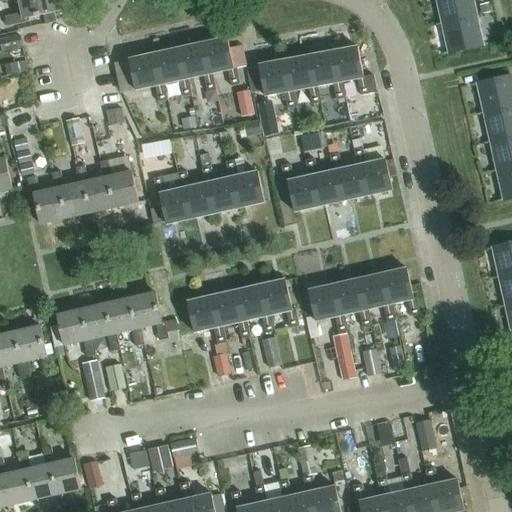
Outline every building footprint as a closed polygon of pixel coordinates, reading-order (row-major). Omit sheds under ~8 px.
[(19,0),(23,14),(5,18),(8,28),(26,24),(26,20),(60,12),(57,0),(19,0)] [(472,0),(435,0),(442,25),(477,17),(472,0)] [(477,17),(442,25),(448,54),(483,46),(477,17)] [(227,39),(203,45),(210,75),(213,75),(228,71),(231,88),(240,86),(237,69),(234,69),(227,39)] [(210,75),(203,45),(179,50),(185,81),(189,80),(203,77),(207,93),(216,91),(213,75),(210,75)] [(361,96),(370,95),(377,94),(373,76),(364,78),(358,49),(334,53),(339,84),(343,83),(358,80),(361,96)] [(185,81),(179,50),(154,55),(161,86),(164,86),(180,82),(183,98),(192,96),(189,80),(185,81)] [(346,99),(343,83),(339,84),(334,53),(309,58),(315,88),(319,88),(334,85),(337,101),(346,99)] [(161,86),(154,55),(130,61),(136,92),(156,87),(159,104),(167,102),(164,86),(161,86)] [(322,104),(319,88),(315,88),(309,58),(284,62),(290,93),(294,92),(310,89),(313,105),(322,104)] [(297,108),(294,92),(290,93),(284,62),(260,67),(266,97),(285,94),(288,110),(297,108)] [(511,78),(511,76),(476,84),(483,113),(511,106),(511,78)] [(236,94),(241,117),(255,115),(250,91),(236,94)] [(279,134),(272,102),(258,105),(264,137),(279,134)] [(511,106),(483,113),(490,142),(511,137),(511,106)] [(72,147),(84,144),(79,120),(67,122),(72,147)] [(511,137),(490,142),(496,172),(511,168),(511,137)] [(362,166),(369,197),(394,192),(387,161),(368,165),(364,149),(355,151),(359,167),(362,166)] [(345,203),(369,197),(362,166),(359,167),(343,170),(340,155),(331,157),(334,173),(338,172),(345,203)] [(0,192),(12,190),(5,159),(0,160),(0,192)] [(320,208),(345,203),(338,172),(334,173),(319,176),(316,160),(307,162),(310,178),(313,177),(320,208)] [(107,178),(114,209),(138,204),(132,173),(113,177),(109,161),(100,163),(103,179),(107,178)] [(234,178),(241,210),(265,205),(258,173),(240,177),(236,161),(227,163),(230,179),(234,178)] [(296,213),(320,208),(313,177),(310,178),(295,181),(292,166),(283,168),(287,185),(289,185),(296,213)] [(89,214),(114,209),(107,178),(103,179),(88,183),(85,167),(76,169),(79,185),(83,184),(89,214)] [(216,215),(241,210),(234,178),(230,179),(215,182),(211,167),(202,169),(206,185),(209,184),(216,215)] [(511,168),(496,172),(503,201),(511,198),(511,168)] [(65,220),(89,214),(83,184),(79,185),(64,188),(61,172),(51,174),(55,190),(58,189),(65,220)] [(191,221),(216,215),(209,184),(206,185),(190,188),(187,173),(178,174),(182,190),(185,190),(191,221)] [(41,225),(65,220),(58,189),(55,190),(39,193),(36,177),(27,179),(31,197),(34,196),(41,225)] [(167,226),(191,221),(185,190),(182,190),(166,194),(163,178),(154,180),(158,198),(161,197),(167,226)] [(498,278),(511,274),(511,243),(491,248),(498,278)] [(407,269),(383,275),(390,305),(392,305),(407,301),(411,317),(420,315),(416,298),(414,298),(407,269)] [(511,304),(511,274),(498,278),(504,307),(511,304)] [(390,305),(383,275),(359,280),(365,311),(368,310),(382,307),(386,323),(396,321),(392,305),(390,305)] [(365,311),(359,280),(334,285),(341,316),(344,315),(359,312),(363,328),(372,327),(368,310),(365,311)] [(286,281),(261,287),(268,316),(272,316),(287,312),(290,329),(299,327),(295,309),(292,309),(286,281)] [(341,316),(334,285),(310,291),(316,322),(335,318),(338,334),(348,332),(344,315),(341,316)] [(261,287),(237,292),(244,322),(248,321),(263,318),(266,334),(276,332),(272,316),(268,316),(261,287)] [(237,292),(213,298),(220,328),(223,327),(238,323),(242,340),(252,338),(248,321),(244,322),(237,292)] [(157,294),(132,300),(139,330),(142,329),(157,326),(161,342),(169,340),(166,323),(163,323),(157,294)] [(227,344),(223,327),(220,328),(213,298),(189,303),(195,333),(214,329),(218,346),(227,344)] [(132,300),(107,305),(114,336),(118,335),(133,332),(136,347),(146,345),(142,329),(139,330),(132,300)] [(107,305),(83,311),(89,341),(93,341),(108,337),(112,353),(121,351),(118,335),(114,336),(107,305)] [(89,341),(83,311),(58,316),(65,347),(84,342),(88,359),(97,357),(93,341),(89,341)] [(41,328),(16,333),(23,364),(27,363),(42,360),(46,375),(54,373),(51,356),(47,357),(41,328)] [(297,334),(300,364),(318,361),(315,332),(297,334)] [(16,333),(0,336),(0,369),(3,368),(18,365),(22,381),(30,379),(27,363),(23,364),(16,333)] [(342,382),(356,379),(347,335),(333,337),(342,382)] [(269,370),(282,367),(275,338),(262,342),(269,370)] [(368,378),(381,375),(376,351),(363,353),(368,378)] [(231,375),(226,355),(215,358),(219,378),(231,375)] [(90,402),(105,399),(97,362),(82,365),(90,402)] [(105,368),(110,393),(126,389),(121,365),(105,368)] [(421,453),(437,450),(430,421),(415,425),(421,453)] [(198,455),(195,440),(170,445),(173,460),(198,455)] [(304,478),(317,475),(311,447),(297,450),(304,478)] [(50,465),(57,496),(82,490),(75,459),(55,464),(52,448),(42,450),(45,466),(50,465)] [(129,455),(133,471),(148,467),(145,451),(129,455)] [(32,501),(57,496),(50,465),(45,466),(31,469),(27,454),(19,456),(22,471),(25,471),(32,501)] [(25,471),(22,471),(7,475),(3,459),(0,459),(0,476),(1,476),(8,507),(32,501),(25,471)] [(86,476),(89,490),(102,487),(97,463),(84,466),(86,476)] [(433,486),(438,511),(461,511),(464,511),(457,480),(438,485),(434,469),(425,471),(429,487),(433,486)] [(413,511),(438,511),(433,486),(429,487),(415,490),(411,474),(401,476),(405,492),(409,492),(413,511)] [(311,492),(315,511),(341,511),(336,487),(316,491),(313,476),(304,478),(307,493),(311,492)] [(387,511),(413,511),(409,492),(405,492),(390,496),(386,480),(377,482),(381,498),(384,498),(387,511)] [(289,511),(315,511),(311,492),(307,493),(292,497),(289,481),(280,483),(283,499),(287,498),(289,511)] [(188,500),(190,511),(216,511),(212,495),(193,499),(189,483),(180,485),(184,501),(188,500)] [(362,511),(387,511),(384,498),(381,498),(366,502),(362,485),(353,488),(357,505),(360,504),(362,511)] [(264,511),(289,511),(287,498),(283,499),(268,502),(265,487),(256,489),(260,505),(262,504),(264,511)] [(164,511),(190,511),(188,500),(184,501),(169,505),(165,489),(156,491),(159,507),(163,506),(164,511)] [(238,511),(264,511),(262,504),(260,505),(244,508),(241,492),(231,494),(235,511),(238,511)] [(138,511),(164,511),(163,506),(159,507),(144,510),(141,495),(132,497),(135,511),(136,511),(138,511)] [(138,511),(136,511),(119,511),(117,500),(107,502),(109,511),(138,511)]
